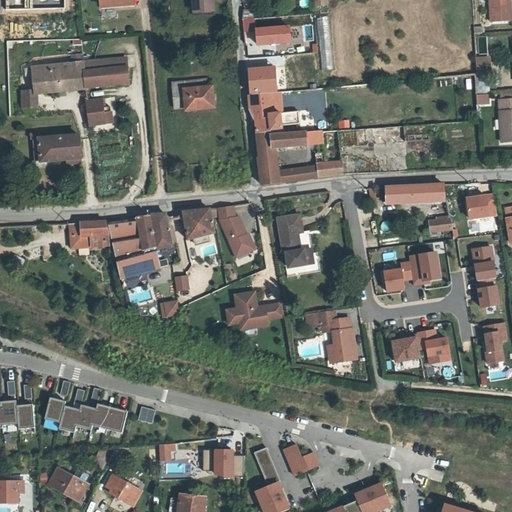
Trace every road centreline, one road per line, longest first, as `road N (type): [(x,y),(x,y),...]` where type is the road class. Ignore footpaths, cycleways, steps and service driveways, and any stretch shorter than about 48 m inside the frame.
road 1 (residential): [(0,355),(330,434),(352,455)]
road 2 (residential): [(0,215),(128,211),(256,193)]
road 3 (residential): [(351,185),(373,308),(459,299)]
road 4 (unknown): [(145,0),(165,206)]
road 5 (residential): [(256,193),(237,0)]
road 6 (residential): [(351,185),(511,177)]
